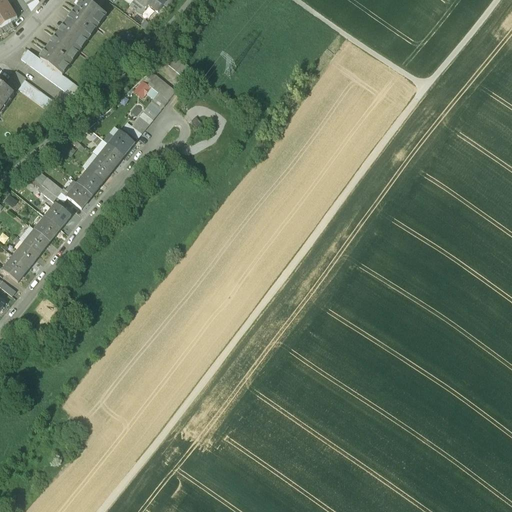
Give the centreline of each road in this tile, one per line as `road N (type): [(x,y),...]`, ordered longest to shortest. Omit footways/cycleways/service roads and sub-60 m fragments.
road 1 (track): [(105,511),(424,93)]
road 2 (residential): [(0,335),(167,121)]
road 3 (track): [(424,93),(293,0)]
